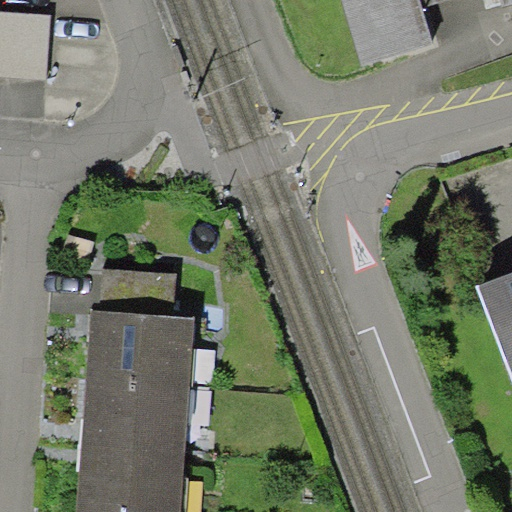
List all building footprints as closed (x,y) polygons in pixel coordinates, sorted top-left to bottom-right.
[(436,41),(423,0),(344,0),(363,61),(436,41)] [(511,276),(481,288),(511,366),(511,276)] [(191,321),(91,314),(86,379),(187,386),(191,321)] [(187,386),(86,379),(82,445),(182,452),(187,386)] [(178,511),(182,452),(82,445),(78,510),(100,511),(178,511)]
